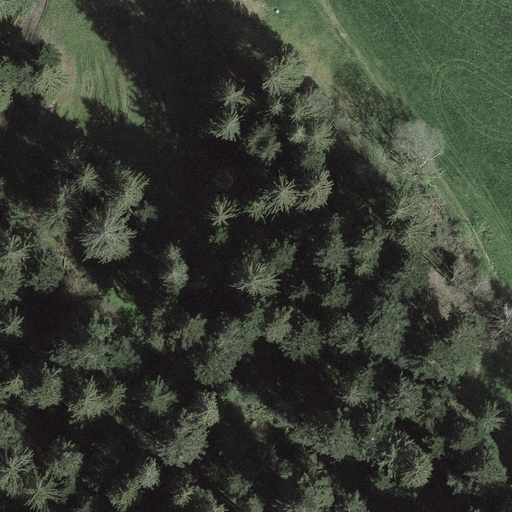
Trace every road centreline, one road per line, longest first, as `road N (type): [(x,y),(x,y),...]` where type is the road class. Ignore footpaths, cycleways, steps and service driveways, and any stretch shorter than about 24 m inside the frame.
road 1 (track): [(310,0),(511,322)]
road 2 (track): [(42,0),(0,140)]
